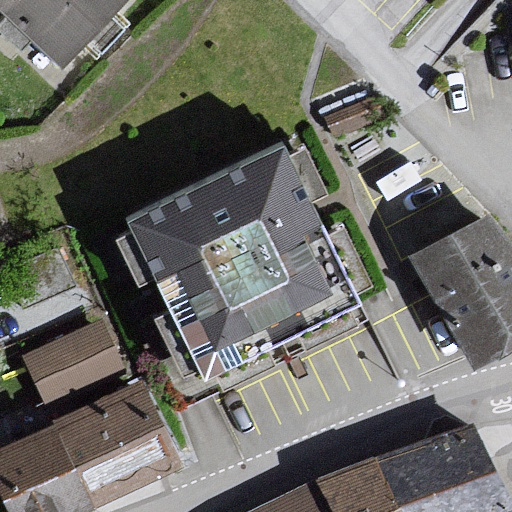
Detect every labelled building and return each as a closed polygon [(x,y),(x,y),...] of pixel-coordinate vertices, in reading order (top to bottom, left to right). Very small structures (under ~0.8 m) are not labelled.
[(94,0),(0,0),(0,43),(31,74),(94,0)] [(361,288),(285,132),(116,202),(204,368),(361,288)] [(511,328),(511,229),(494,198),(461,212),(394,240),(467,352),(511,328)] [(138,368),(116,324),(36,359),(65,409),(138,368)] [(103,511),(203,469),(165,384),(15,451),(42,511),(103,511)] [(326,483),(270,511),(511,511),(511,465),(492,435),(326,483)]
